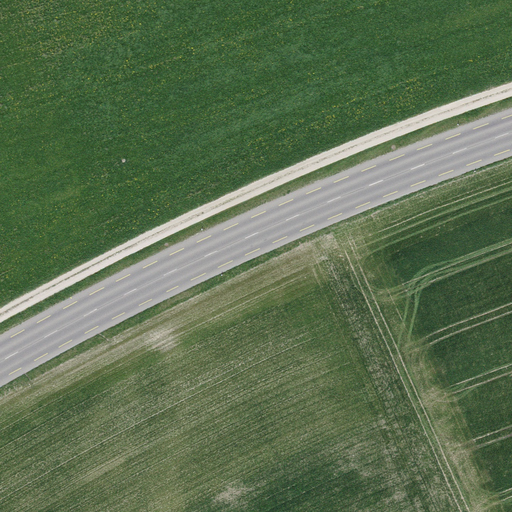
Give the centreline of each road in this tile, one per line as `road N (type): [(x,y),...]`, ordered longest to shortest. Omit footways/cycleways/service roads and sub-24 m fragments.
road 1 (primary): [(511,133),(344,193),(0,362)]
road 2 (track): [(0,319),(290,172),(511,91)]
